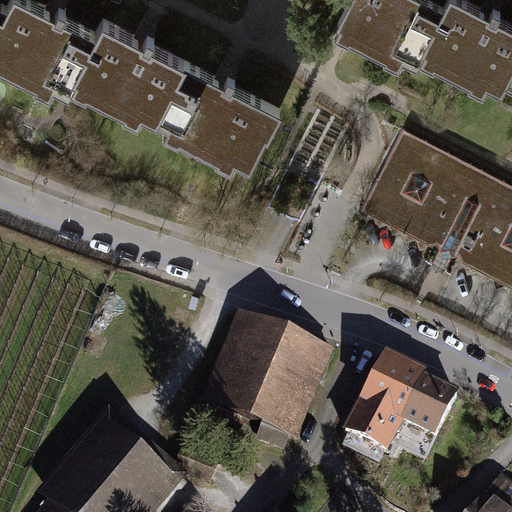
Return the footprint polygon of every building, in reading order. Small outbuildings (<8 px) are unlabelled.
[(68,87),(75,73),(96,32),(62,15),(66,7),(59,4),(57,3),(53,10),(34,0),(8,0),(6,5),(0,17),(0,51),(3,53),(0,57),(0,59),(37,78),(40,73),(68,87)] [(416,60),(423,47),(443,7),(430,0),(347,0),(337,20),(350,27),(351,28),(348,34),(386,54),(389,47),(416,60)] [(468,0),(447,0),(443,7),(423,47),(437,54),(434,59),(469,78),(473,71),(501,86),(509,70),(511,63),(511,23),(496,15),(500,8),(495,5),(493,4),(489,11),(468,0)] [(128,100),(155,114),(183,59),(150,42),(154,35),(147,31),(145,30),(141,37),(103,18),(96,32),(75,73),(89,80),(85,87),(125,106),(128,100)] [(224,79),(183,59),(155,114),(183,128),(180,135),(217,154),(220,149),(247,162),(263,130),(268,132),(280,108),(232,84),(236,76),(230,73),(228,72),(224,79)] [(511,184),(402,128),(363,208),(427,243),(437,240),(443,258),(457,251),(462,262),(511,285),(511,184)] [(250,323),(215,404),(264,424),(258,437),(273,444),(275,439),(269,436),(272,429),(287,435),(322,353),(250,323)] [(381,362),(346,432),(348,433),(343,445),(379,462),(384,451),(393,455),(398,446),(425,459),(455,397),(436,388),(439,382),(424,375),(421,381),(381,362)] [(44,511),(136,511),(164,479),(111,434),(44,511)] [(216,463),(182,449),(175,469),(208,482),(216,463)] [(511,511),(511,493),(496,481),(477,506),(484,511),(511,511)] [(337,489),(318,511),(352,511),(358,506),(337,489)]
